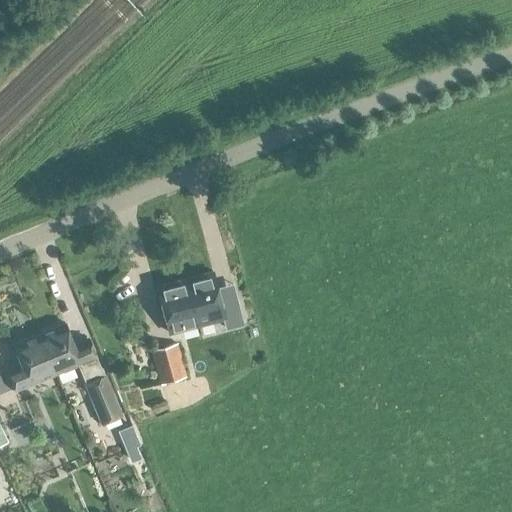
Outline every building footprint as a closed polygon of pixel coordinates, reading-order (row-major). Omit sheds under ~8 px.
[(206,219),(190,224),(196,247),(212,243),(206,219)] [(212,272),(183,279),(195,327),(223,319),(225,329),(242,325),(231,284),(216,288),(212,272)] [(183,279),(157,286),(170,333),(195,327),(183,279)] [(239,302),(246,322),(258,317),(251,297),(239,302)] [(62,328),(39,337),(55,374),(77,365),(103,425),(120,418),(94,358),(85,336),(68,343),(62,328)] [(187,378),(210,375),(204,331),(181,334),(187,378)] [(125,339),(132,369),(146,366),(138,336),(125,339)] [(23,362),(7,369),(16,391),(55,374),(39,337),(17,347),(23,362)] [(164,384),(185,377),(176,346),(155,352),(164,384)] [(131,427),(119,431),(131,460),(138,457),(133,445),(137,444),(131,427)] [(106,448),(121,444),(118,433),(103,438),(106,448)]
